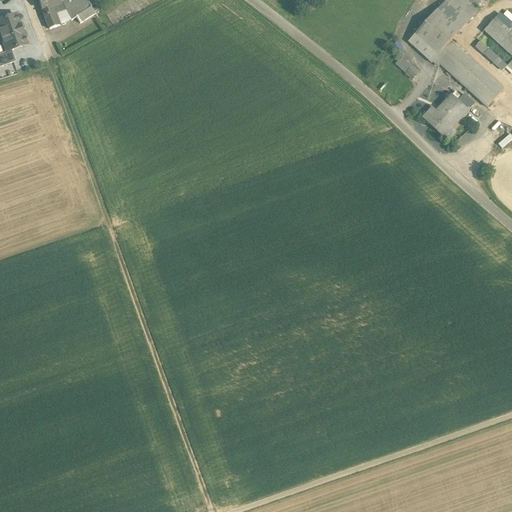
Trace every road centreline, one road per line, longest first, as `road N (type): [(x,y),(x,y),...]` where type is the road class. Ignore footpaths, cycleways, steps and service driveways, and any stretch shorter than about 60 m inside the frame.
road 1 (track): [(214,511),(54,60)]
road 2 (unclassified): [(253,0),(511,227)]
road 3 (track): [(241,511),(511,417)]
